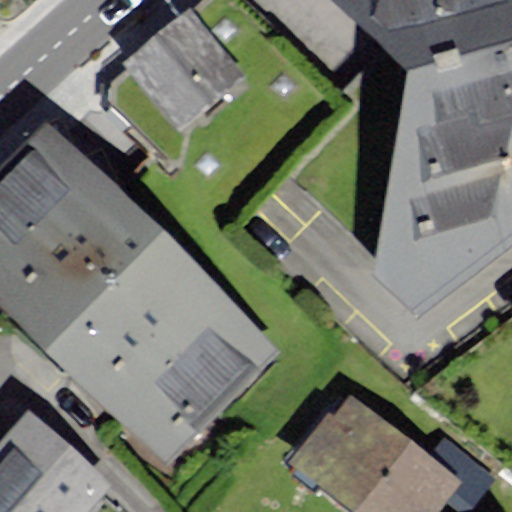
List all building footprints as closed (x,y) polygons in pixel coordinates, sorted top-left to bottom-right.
[(511,0),(324,0),(421,100),(382,284),(416,322),(511,250),(511,0)] [(190,15),(133,61),(178,116),(235,70),(190,15)] [(53,130),(0,181),(0,286),(159,448),(265,345),(53,130)] [(299,463),(358,511),(425,511),(451,480),(353,399),(299,463)] [(0,453),(0,511),(73,511),(101,481),(30,419),(0,453)]
